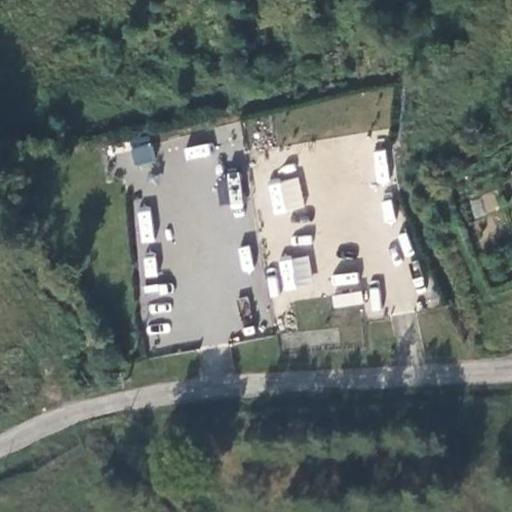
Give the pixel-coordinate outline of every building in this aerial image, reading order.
[(150,142),(130,147),(135,165),(155,159),(150,142)] [(187,158),(211,156),(209,144),(186,146),(187,158)] [(268,181),(273,212),(304,208),(299,177),(268,181)] [(277,260),(283,289),(313,284),(307,254),(277,260)] [(337,306),(363,302),(362,291),(335,295),(337,306)]
